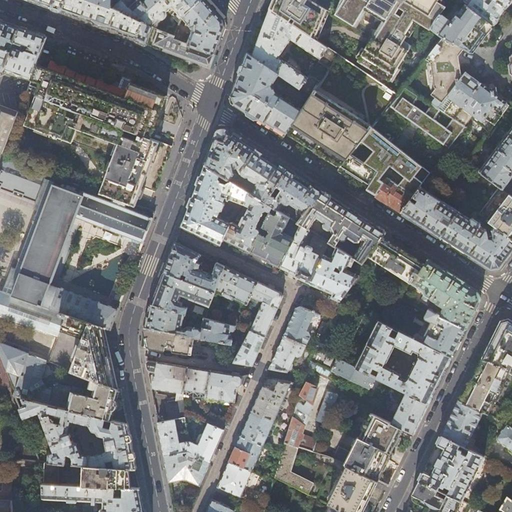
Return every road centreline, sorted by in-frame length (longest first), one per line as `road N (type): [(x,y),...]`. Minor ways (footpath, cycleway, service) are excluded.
road 1 (residential): [(196,511),(295,289),(163,228)]
road 2 (residential): [(209,103),(501,293)]
road 3 (tertiary): [(163,228),(127,330),(160,511)]
road 4 (residential): [(389,511),(501,293)]
road 5 (residential): [(209,103),(131,54),(0,6)]
road 6 (tertiary): [(209,103),(163,228)]
